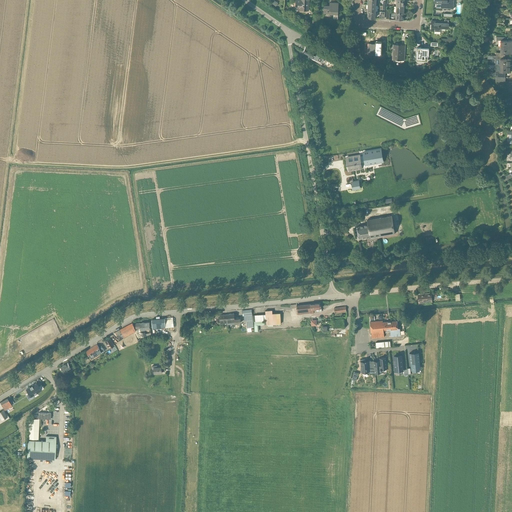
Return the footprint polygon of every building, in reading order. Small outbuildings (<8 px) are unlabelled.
[(308,10),(309,0),(295,0),(295,7),(297,7),(296,11),(300,11),(300,10),(308,10)] [(434,0),(435,3),(442,3),(442,8),(451,8),(451,0),(434,0)] [(333,15),(337,15),(338,2),(330,2),(330,5),(327,5),(327,11),(333,11),(333,15)] [(431,30),(441,30),(441,29),(444,30),(444,27),(448,27),(449,19),(445,19),(445,21),(432,20),(431,30)] [(505,37),(496,36),(496,40),(500,40),(500,46),(511,46),(511,40),(505,40),(505,37)] [(375,54),(381,55),(382,41),(376,41),(375,43),(368,43),(368,49),(368,54),(375,54)] [(404,60),(405,45),(402,45),(394,44),(393,59),(404,60)] [(306,46),(302,52),(308,54),(310,55),(309,57),(324,65),(329,57),(317,51),(306,46)] [(511,46),(500,46),(500,52),(496,52),(496,55),(505,56),(505,53),(511,53),(511,46)] [(416,59),(417,59),(417,61),(425,61),(425,55),(428,56),(429,48),(425,48),(424,48),(423,48),(422,48),(421,48),(417,47),(416,59)] [(496,59),(496,65),(500,65),(511,65),(511,59),(505,59),(505,56),(496,55),(496,59)] [(495,71),(495,76),(504,77),(505,71),(511,72),(511,65),(500,65),(500,71),(495,71)] [(359,168),(359,165),(358,163),(367,162),(368,164),(376,162),(383,161),(383,160),(382,160),(380,150),(381,150),(381,149),(363,152),(363,155),(360,156),(360,155),(346,157),(349,170),(359,168)] [(359,181),(352,182),(353,189),(360,188),(359,181)] [(368,224),(370,236),(370,238),(395,233),(392,215),(367,220),(368,224)] [(370,236),(368,224),(357,226),(359,238),(370,236)] [(418,294),(418,295),(419,303),(432,301),(431,293),(418,294)] [(321,307),(320,302),(297,305),(297,304),(290,304),(291,308),(297,307),(298,314),(314,312),(320,311),(321,310),(321,307)] [(252,315),(252,309),(242,310),(243,315),(244,315),(244,320),(253,319),(253,321),(254,321),(253,315),(252,315)] [(254,321),(254,325),(255,331),(259,331),(258,325),(266,324),(266,325),(281,324),(280,313),(272,313),(272,310),(265,310),(265,314),(253,315),(254,321)] [(234,313),(231,313),(226,314),(227,324),(234,324),(234,323),(241,322),(240,318),(234,318),(234,313)] [(220,322),(224,322),(224,324),(227,324),(226,314),(220,314),(220,317),(219,317),(217,318),(217,319),(217,321),(218,322),(219,322),(220,322)] [(152,319),(152,321),(153,328),(153,329),(155,328),(174,326),(173,317),(159,318),(152,319)] [(343,319),(333,320),(334,328),(344,327),(343,319)] [(383,322),(383,320),(370,322),(372,338),(384,337),(383,330),(383,322)] [(383,322),(383,330),(390,329),(391,337),(400,336),(399,328),(397,328),(397,321),(383,322)] [(134,326),(132,323),(120,329),(115,332),(117,335),(122,333),(124,337),(136,331),(134,327),(134,326)] [(110,339),(105,342),(110,348),(114,345),(110,339)] [(88,350),(86,351),(88,354),(90,353),(93,358),(104,351),(102,348),(100,349),(97,344),(88,350)] [(420,368),(419,352),(418,352),(410,353),(409,353),(411,368),(420,367),(420,368)] [(403,370),(401,355),(401,356),(394,357),(394,356),(395,371),(396,371),(396,370),(402,370),(403,370)] [(387,369),(386,357),(379,358),(379,360),(374,361),(375,373),(381,373),(381,371),(381,370),(381,369),(387,369)] [(375,373),(374,361),(373,361),(368,361),(368,360),(365,360),(365,359),(360,359),(360,362),(361,372),(369,372),(369,374),(375,373)] [(67,369),(68,371),(76,367),(72,361),(69,364),(68,362),(61,367),(62,369),(61,370),(63,372),(67,369)] [(142,378),(143,376),(142,375),(142,374),(141,373),(141,371),(139,370),(137,369),(136,369),(134,369),(133,369),(132,370),(130,371),(129,372),(129,373),(128,375),(128,376),(128,378),(128,379),(129,380),(130,381),(131,383),(132,383),(134,384),(135,384),(136,384),(138,383),(139,383),(140,382),(141,381),(142,379),(142,378)] [(27,388),(26,389),(30,396),(31,396),(37,392),(41,390),(40,390),(43,388),(44,388),(43,387),(41,384),(38,386),(36,383),(33,385),(31,386),(27,388)] [(8,399),(7,398),(0,402),(4,410),(12,405),(11,404),(14,403),(11,397),(8,399)] [(29,418),(28,438),(38,439),(39,426),(41,426),(41,423),(41,419),(51,419),(51,413),(39,412),(38,416),(32,416),(32,418),(38,418),(39,418),(39,419),(29,418)] [(28,440),(27,458),(55,459),(56,441),(46,441),(28,440)]
